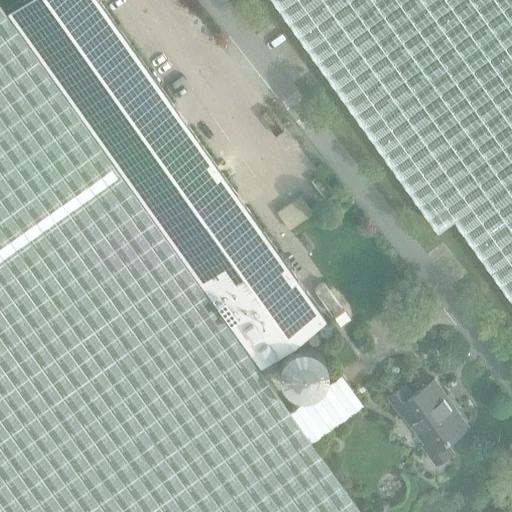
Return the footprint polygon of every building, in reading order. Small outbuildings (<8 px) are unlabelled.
[(99,0),(20,0),(6,11),(259,365),(326,318),(99,0)] [(511,0),(279,0),(439,225),(456,214),(511,292),(511,0)] [(289,408),(259,365),(6,11),(0,2),(0,511),(362,511),(311,439),(363,402),(342,371),(289,408)] [(301,193),(277,208),(290,228),(313,213),(301,193)] [(324,281),(314,289),(332,313),(342,306),(324,281)] [(405,385),(390,395),(402,412),(407,409),(413,417),(412,420),(418,429),(422,430),(429,440),(424,443),(436,460),(451,450),(445,440),(467,424),(434,378),(412,394),(405,385)] [(376,501),(373,507),(375,511),(389,511),(391,507),(389,501),(382,498),(376,501)]
